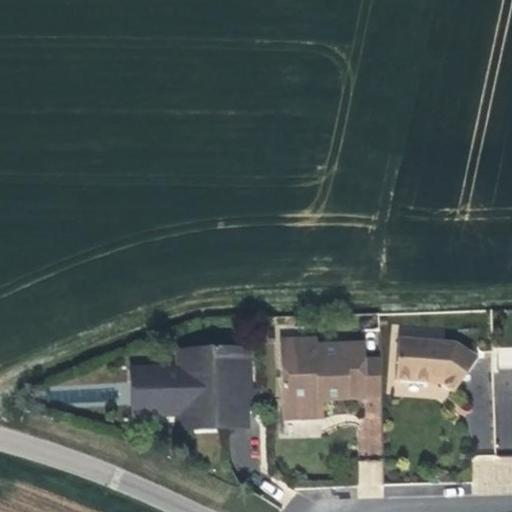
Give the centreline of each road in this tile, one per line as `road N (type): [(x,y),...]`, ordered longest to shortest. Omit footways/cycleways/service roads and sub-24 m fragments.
road 1 (track): [(0,383),(185,304),(511,291)]
road 2 (unclassified): [(188,511),(55,451),(0,440)]
road 3 (residential): [(364,511),(511,505)]
